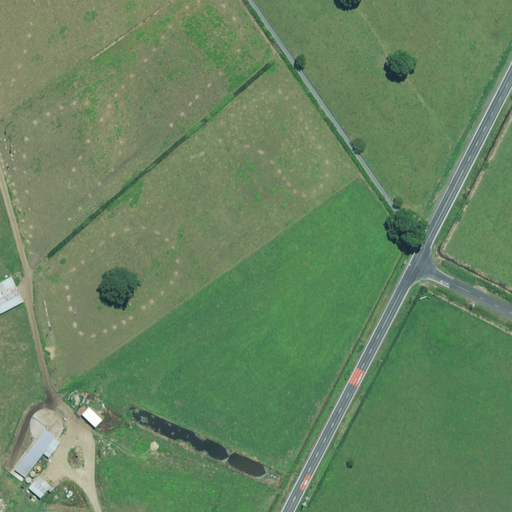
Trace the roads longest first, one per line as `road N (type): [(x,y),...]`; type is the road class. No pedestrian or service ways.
road 1 (tertiary): [(414,265),(287,511)]
road 2 (tertiary): [(511,75),(414,265)]
